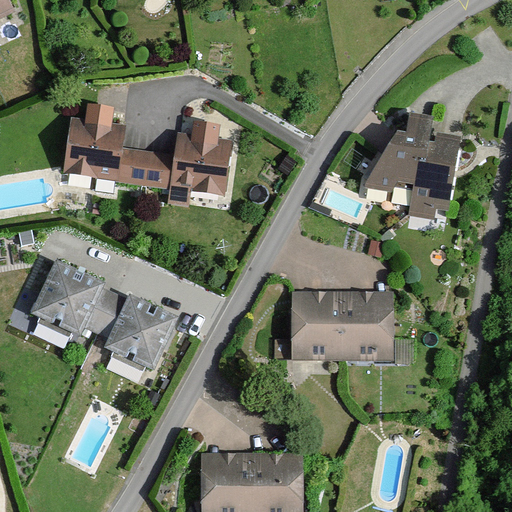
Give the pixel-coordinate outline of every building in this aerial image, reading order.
[(0,0),(0,18),(10,14),(4,0),(0,0)] [(401,130),(390,129),(360,189),(406,193),(404,217),(447,222),(456,134),(430,131),(432,113),(403,110),(401,130)] [(124,127),(70,118),(60,175),(115,183),(120,149),(124,127)] [(173,135),(165,206),(188,210),(191,194),(225,199),(233,143),(173,135)] [(170,156),(120,149),(115,183),(166,192),(170,156)] [(102,286),(52,264),(28,319),(77,339),(82,329),(101,289),(102,286)] [(125,300),(101,289),(82,329),(108,340),(125,300)] [(389,291),(289,291),(289,359),(389,359),(389,291)] [(177,320),(127,297),(102,352),(151,376),(177,320)] [(298,511),(298,452),(199,453),(199,511),(298,511)]
